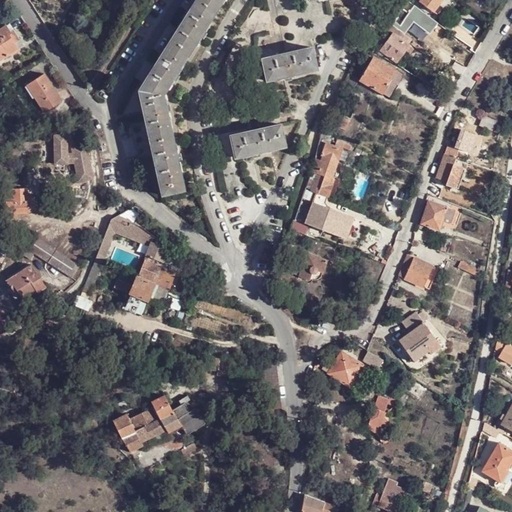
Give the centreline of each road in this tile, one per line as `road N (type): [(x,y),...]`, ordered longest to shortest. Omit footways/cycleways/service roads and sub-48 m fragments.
road 1 (residential): [(295,395),(320,341),(365,328),(449,109),(511,5)]
road 2 (residential): [(295,395),(282,331),(239,274),(129,190)]
road 3 (residential): [(0,340),(79,284),(109,213),(129,190)]
